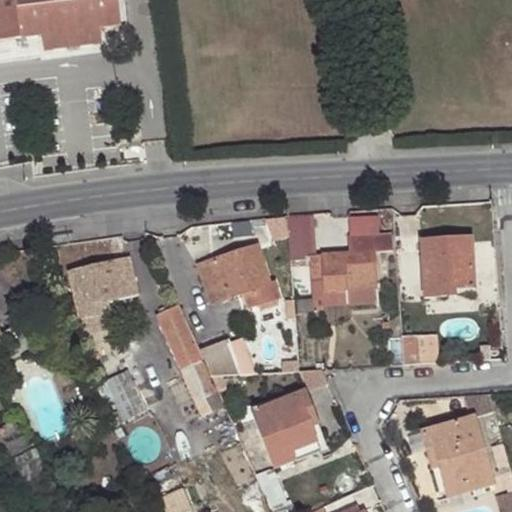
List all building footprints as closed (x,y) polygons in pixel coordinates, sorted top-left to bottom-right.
[(0,0),(0,40),(42,35),(44,50),(101,42),(99,28),(121,25),(116,0),(0,0)] [(308,255),(309,281),(322,280),(323,292),(345,291),(345,303),(377,302),(374,252),(391,252),(390,225),(347,227),(348,253),(308,255)] [(73,236),(54,238),(55,245),(74,243),(73,236)] [(424,298),(446,297),(446,290),(456,289),(475,289),(471,237),(420,240),(424,298)] [(210,303),(241,293),(249,290),(254,307),(280,298),(275,281),(269,283),(257,244),(197,264),(210,303)] [(129,257),(66,271),(77,321),(111,314),(108,301),(138,296),(129,257)] [(322,280),(309,281),(311,306),(345,303),(345,291),(323,292),(322,280)] [(249,290),(241,293),(246,310),(254,307),(249,290)] [(198,348),(178,304),(156,315),(201,418),(224,407),(211,377),(198,348)] [(403,366),(418,365),(416,338),(401,339),(403,366)] [(211,377),(240,376),(226,340),(203,349),(211,377)] [(124,423),(153,410),(135,370),(106,382),(124,423)] [(304,391),(250,413),(273,469),(294,461),(291,453),(317,443),(311,428),(306,416),(314,413),(305,391),(326,383),(321,371),(298,373),(296,373),(304,391)] [(493,412),(488,394),(464,402),(469,417),(420,431),(427,452),(434,450),(439,467),(448,497),(496,484),(475,417),(493,412)] [(318,425),(314,413),(306,416),(311,428),(318,425)] [(11,420),(0,425),(0,434),(1,437),(15,431),(11,420)] [(22,434),(4,443),(10,456),(29,448),(22,434)] [(434,450),(427,452),(432,469),(439,467),(434,450)] [(265,499),(270,511),(290,511),(281,491),(265,499)]
